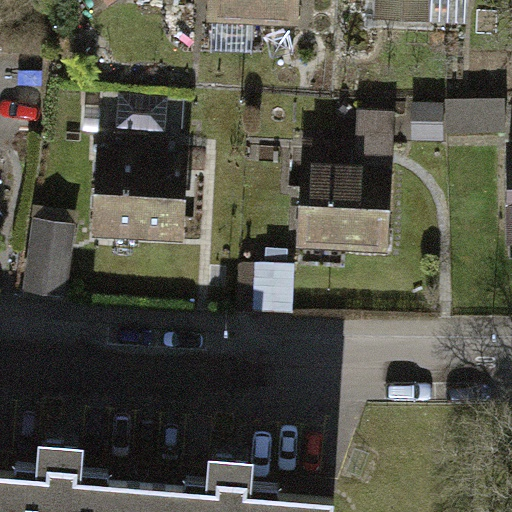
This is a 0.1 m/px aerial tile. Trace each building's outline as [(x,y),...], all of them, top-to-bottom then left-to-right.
[(123,0),(101,0),(109,11),(123,0)] [(297,0),(203,0),(203,28),(297,29),(297,0)] [(374,0),(373,24),(429,28),(430,0),(374,0)] [(506,103),(450,105),(452,148),(508,145),(506,103)] [(445,110),(414,110),(414,146),(445,146),(445,110)] [(357,167),(297,165),(295,252),(393,254),(397,116),(358,115),(357,167)] [(183,155),(93,152),(90,236),(180,239),(183,155)] [(76,228),(37,224),(29,293),(68,297),(76,228)] [(15,474),(0,473),(0,511),(336,511),(337,501),(280,497),(281,485),(254,483),(256,459),(247,458),(210,455),(208,480),(188,478),(188,488),(110,483),(111,471),(82,468),(84,444),(72,443),(38,441),(36,465),(16,463),(15,474)]
